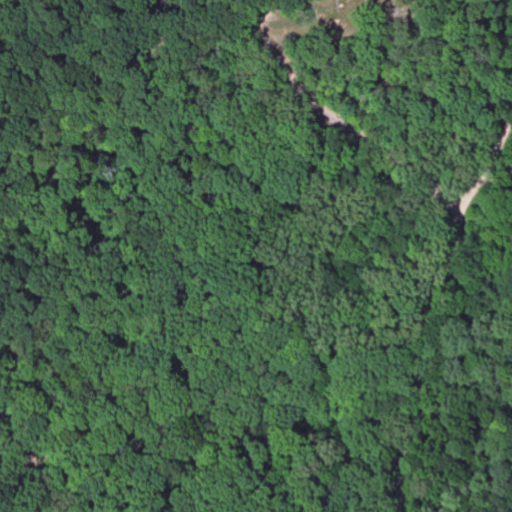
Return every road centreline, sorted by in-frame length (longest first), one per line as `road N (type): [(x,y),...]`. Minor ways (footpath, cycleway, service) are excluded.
road 1 (residential): [(406,511),(410,444),(448,316),(462,224),(511,115)]
road 2 (residential): [(208,36),(243,33),(299,109),(462,224)]
road 3 (track): [(0,133),(208,36)]
